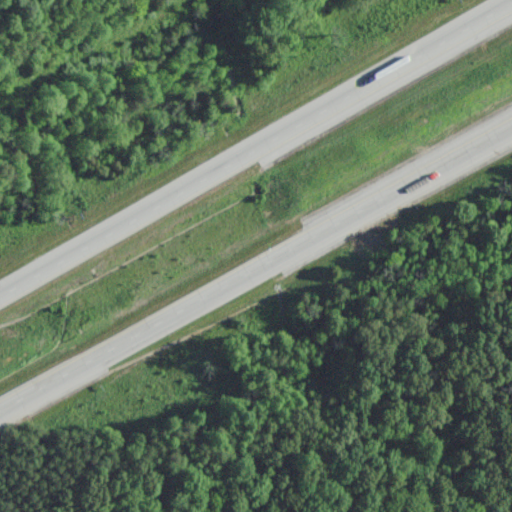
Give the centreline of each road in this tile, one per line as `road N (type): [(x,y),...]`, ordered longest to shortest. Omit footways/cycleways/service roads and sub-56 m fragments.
road 1 (motorway): [(511,8),(0,304)]
road 2 (motorway): [(0,411),(511,127)]
